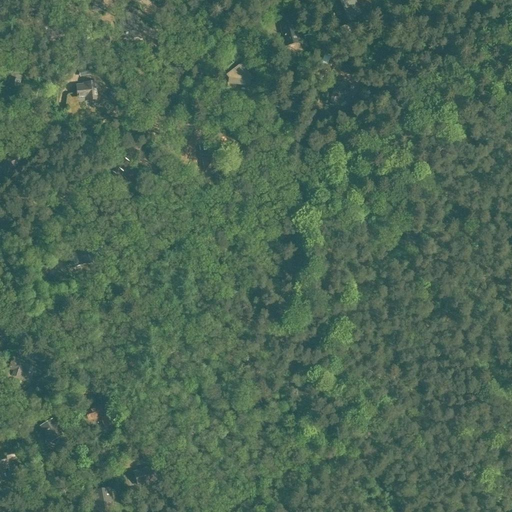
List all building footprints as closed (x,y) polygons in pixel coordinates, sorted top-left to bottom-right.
[(339,0),(348,19),(358,15),(351,0),(339,0)] [(45,42),(59,36),(49,9),(34,15),(45,42)] [(138,24),(136,13),(122,15),(123,18),(118,19),(121,30),(124,29),(126,41),(139,38),(137,25),(138,24)] [(278,22),(284,48),(300,44),(293,19),(278,22)] [(350,24),(338,29),(341,35),(353,31),(350,24)] [(249,82),(253,80),(241,64),(225,76),(228,80),(227,85),(248,88),(249,82)] [(45,74),(49,79),(55,74),(56,73),(51,68),(45,74)] [(18,91),(21,81),(9,78),(6,88),(18,91)] [(353,101),(357,91),(355,91),(355,88),(350,87),(350,89),(346,89),(347,86),(330,81),(329,88),(332,89),(328,105),(335,107),(337,99),(343,101),(344,98),(353,101)] [(84,103),(100,101),(98,82),(82,84),(82,85),(75,86),(77,101),(84,100),(84,103)] [(204,173),(223,170),(219,152),(200,155),(204,173)] [(0,171),(1,175),(20,166),(14,155),(0,161),(0,171)] [(116,175),(119,170),(123,173),(130,163),(120,156),(113,167),(110,172),(116,175)] [(74,201),(71,200),(71,199),(61,192),(54,204),(64,211),(69,203),(71,205),(74,201)] [(89,250),(69,254),(72,268),(93,263),(90,254),(89,250)] [(26,374),(29,365),(22,363),(24,358),(14,355),(9,370),(14,371),(12,377),(18,379),(21,372),(26,374)] [(81,401),(95,396),(91,385),(77,391),(81,401)] [(25,401),(33,406),(41,396),(33,391),(25,401)] [(98,420),(99,417),(101,417),(105,428),(113,425),(106,405),(86,413),(88,421),(91,420),(94,421),(98,420)] [(61,436),(51,420),(38,427),(48,444),(61,436)] [(144,462),(151,458),(144,446),(138,450),(144,462)] [(7,463),(15,460),(12,451),(0,453),(0,471),(9,469),(7,463)] [(138,486),(156,481),(152,468),(133,473),(138,486)] [(92,489),(95,511),(99,511),(112,510),(112,509),(111,502),(111,501),(112,501),(110,487),(92,489)]
